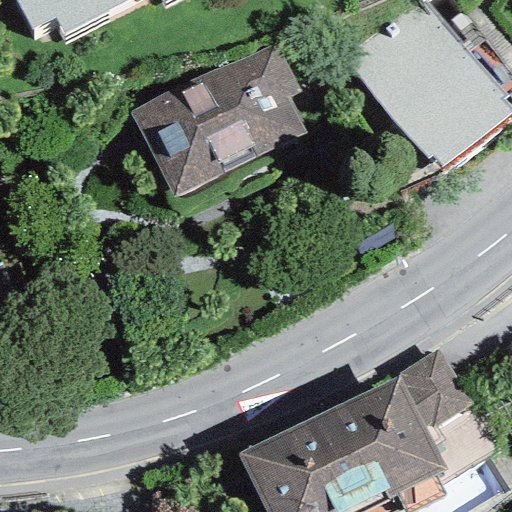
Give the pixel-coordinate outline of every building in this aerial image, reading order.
[(12,0),(30,32),(55,21),(63,32),(128,0),(12,0)] [(511,114),(511,110),(419,2),(338,55),(438,172),(511,114)] [(183,82),(128,111),(173,198),(306,133),(285,97),(301,93),(276,44),(183,82)] [(0,317),(18,310),(1,266),(0,265),(0,317)] [(400,377),(236,455),(264,511),(362,511),(446,471),(426,433),(472,402),(437,350),(397,375),(400,377)]
